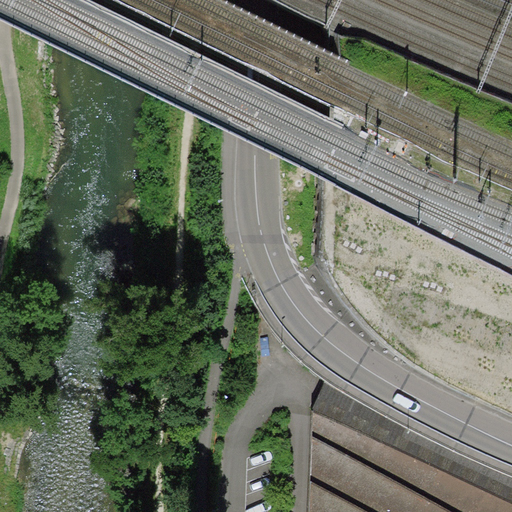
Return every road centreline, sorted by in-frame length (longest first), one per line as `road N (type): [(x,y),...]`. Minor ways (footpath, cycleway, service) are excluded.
road 1 (secondary): [(511,444),(355,361),(302,316),(262,244),(254,141)]
road 2 (secondary): [(262,0),(254,141)]
